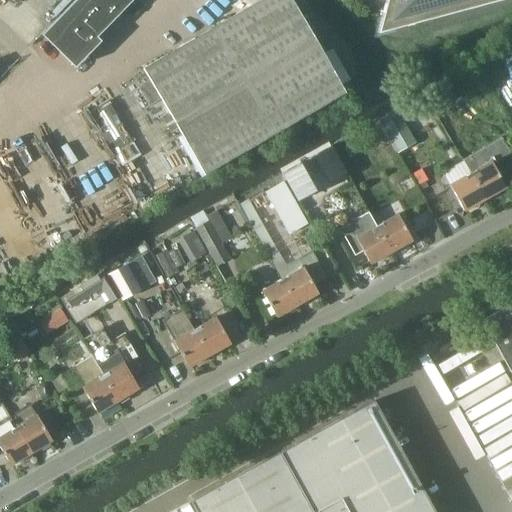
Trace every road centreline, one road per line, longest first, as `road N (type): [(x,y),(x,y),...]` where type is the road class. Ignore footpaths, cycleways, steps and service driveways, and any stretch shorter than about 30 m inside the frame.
road 1 (unclassified): [(0,497),(511,216)]
road 2 (unknown): [(468,511),(405,399)]
